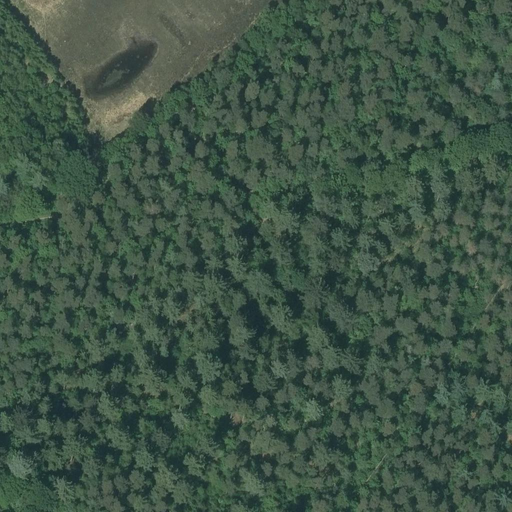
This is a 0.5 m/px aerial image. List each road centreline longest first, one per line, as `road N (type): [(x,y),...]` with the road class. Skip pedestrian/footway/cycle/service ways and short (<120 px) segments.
road 1 (track): [(0,420),(245,240),(313,169),(507,0)]
road 2 (track): [(0,236),(172,206),(395,187),(511,156)]
